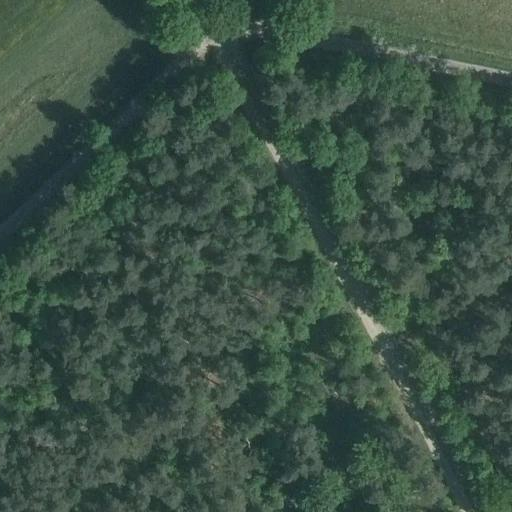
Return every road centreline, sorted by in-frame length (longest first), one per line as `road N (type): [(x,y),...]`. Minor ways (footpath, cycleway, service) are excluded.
road 1 (track): [(464,511),(216,48),(211,17)]
road 2 (unclassified): [(0,236),(196,52),(211,17)]
road 3 (unclassified): [(511,80),(211,17)]
